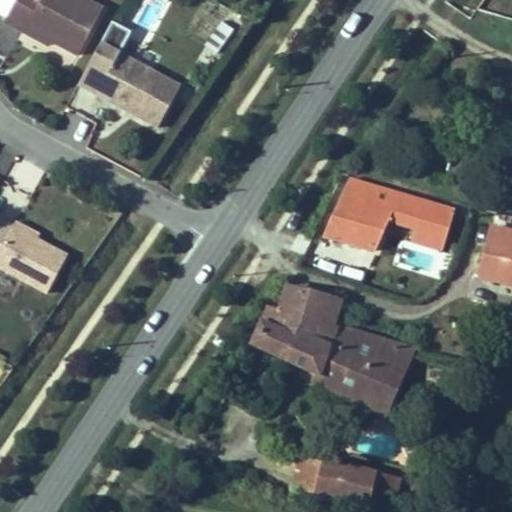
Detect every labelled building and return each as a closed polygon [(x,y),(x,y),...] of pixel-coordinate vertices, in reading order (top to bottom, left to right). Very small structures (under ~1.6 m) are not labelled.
[(28,0),(13,30),(33,41),(37,34),(60,46),(86,60),(111,15),(84,0),(28,0)] [(123,48),(131,31),(114,23),(106,41),(123,48)] [(248,42),(235,33),(218,55),(231,64),(248,42)] [(56,52),(60,46),(37,34),(33,41),(56,52)] [(104,101),(167,134),(189,95),(161,79),(127,60),(104,101)] [(0,211),(17,220),(29,195),(4,183),(0,190),(0,211)] [(402,229),(397,251),(417,257),(431,212),(335,188),(333,188),(317,242),(315,253),(367,266),(379,222),(402,229)] [(417,257),(429,260),(440,214),(431,212),(417,257)] [(475,280),(511,287),(511,294),(511,295),(511,241),(485,235),(475,280)] [(75,269),(20,239),(1,275),(55,305),(75,269)] [(511,295),(511,294),(511,287),(475,280),(473,287),(511,295)] [(335,334),(340,311),(285,298),(277,324),(267,321),(254,363),(297,372),(310,328),(335,334)] [(328,379),(392,392),(401,350),(390,347),(335,334),(310,328),(297,372),(328,379)] [(392,392),(402,394),(412,352),(401,350),(392,392)] [(328,379),(326,390),(399,406),(402,394),(392,392),(328,379)] [(429,468),(432,458),(420,456),(418,466),(429,468)] [(329,463),(321,461),(312,496),(321,497),(329,463)] [(321,497),(345,504),(354,468),(329,463),(321,497)] [(409,511),(417,482),(354,468),(345,504),(378,511),(409,511)]
